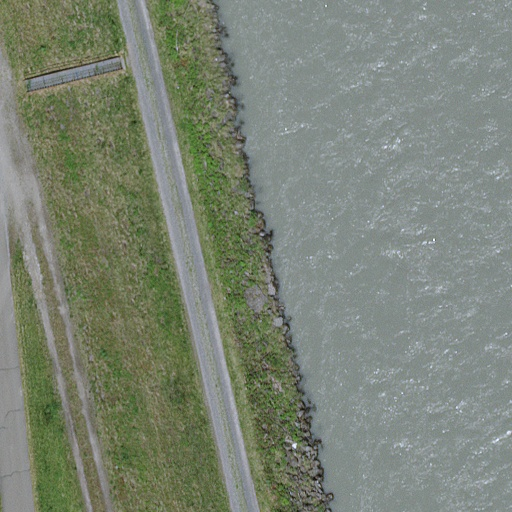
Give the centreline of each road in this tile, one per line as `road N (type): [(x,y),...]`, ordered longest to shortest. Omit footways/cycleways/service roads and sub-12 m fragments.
road 1 (track): [(131,0),(249,511)]
road 2 (track): [(0,121),(40,233),(101,511)]
road 3 (track): [(19,511),(0,324)]
